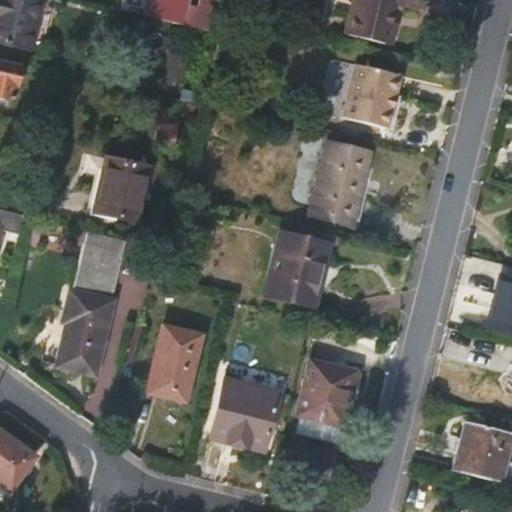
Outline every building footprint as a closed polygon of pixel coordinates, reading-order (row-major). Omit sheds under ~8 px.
[(0,0),(0,46),(27,53),(39,4),(18,0),(0,0)] [(158,0),(153,19),(208,33),(216,2),(206,0),(205,0),(202,16),(187,12),(189,0),(158,0)] [(428,0),(352,0),(345,31),(379,38),(388,41),(395,42),(400,20),(395,19),(399,3),(426,10),(428,0)] [(402,73),(357,61),(343,114),(388,126),(393,106),(390,106),(394,92),(396,93),(402,73)] [(0,96),(10,99),(18,67),(0,62),(0,96)] [(313,215),(350,223),(359,188),(366,190),(375,153),(332,143),(313,215)] [(91,212),(135,223),(148,168),(102,157),(97,177),(100,177),(91,212)] [(357,225),(366,190),(359,188),(350,223),(357,225)] [(0,237),(15,242),(22,216),(0,210),(0,237)] [(269,294),(307,304),(312,284),(319,286),(329,245),(285,233),(269,294)] [(124,258),(88,248),(76,296),(73,295),(66,324),(72,326),(70,334),(67,335),(59,367),(98,377),(115,305),(112,304),(124,258)] [(487,321),(511,327),(511,277),(499,275),(487,321)] [(314,305),(319,286),(312,284),(307,304),(314,305)] [(164,330),(154,375),(151,388),(172,394),(170,402),(186,406),(202,339),(164,330)] [(296,433),(336,442),(339,426),(341,426),(354,373),(310,363),(298,414),(300,416),(296,433)] [(142,396),(170,402),(172,394),(151,388),(154,375),(147,373),(142,396)] [(210,438),(220,441),(229,436),(265,444),(277,393),(225,381),(210,438)] [(452,468),(498,479),(510,431),(464,419),(452,468)] [(0,483),(6,488),(31,455),(0,433),(0,483)] [(263,452),(265,444),(229,436),(220,441),(263,452)]
